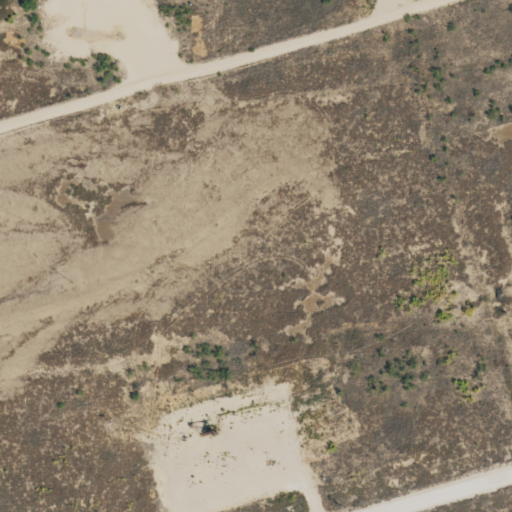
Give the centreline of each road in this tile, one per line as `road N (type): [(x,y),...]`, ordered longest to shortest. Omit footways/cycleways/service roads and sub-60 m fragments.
road 1 (track): [(0,127),(452,0)]
road 2 (track): [(511,476),(381,511)]
